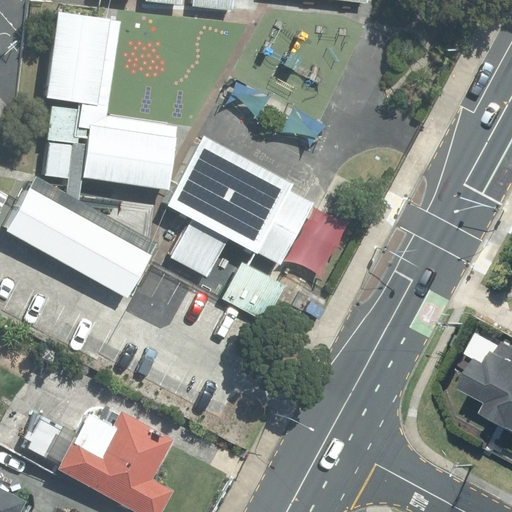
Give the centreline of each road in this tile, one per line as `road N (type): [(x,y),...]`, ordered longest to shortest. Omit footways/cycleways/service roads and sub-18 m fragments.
road 1 (secondary): [(511,96),(324,435)]
road 2 (residential): [(324,435),(466,511)]
